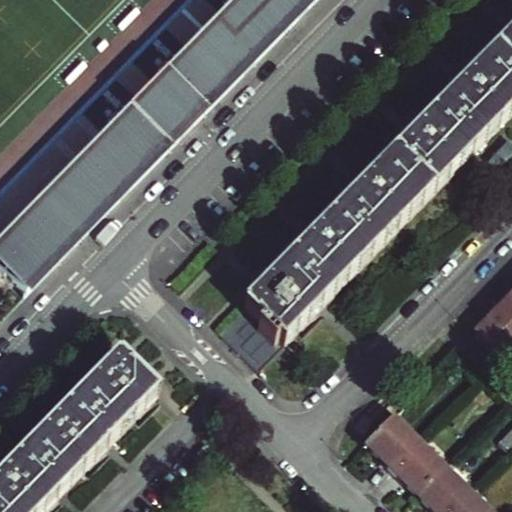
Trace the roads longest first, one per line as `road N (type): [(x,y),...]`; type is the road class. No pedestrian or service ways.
road 1 (tertiary): [(112,270),(377,0)]
road 2 (residential): [(295,448),(511,227)]
road 3 (residential): [(112,270),(295,448)]
road 4 (tertiary): [(0,383),(112,270)]
